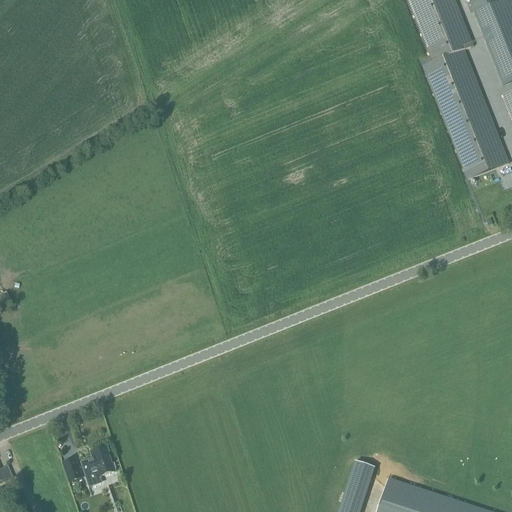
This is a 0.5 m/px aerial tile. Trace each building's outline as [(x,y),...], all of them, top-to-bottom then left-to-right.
[(454,0),(407,0),(433,64),(423,68),(468,181),(509,165),(464,52),(473,48),(454,0)] [(506,2),(504,0),(464,0),(471,16),(506,2)] [(511,16),(480,29),(503,87),(511,83),(511,16)] [(511,92),(501,97),(511,124),(511,92)] [(0,294),(0,312),(13,307),(6,292),(0,294)] [(113,465),(108,450),(92,456),(94,462),(91,463),(91,462),(83,465),(87,479),(99,475),(100,479),(116,474),(116,472),(117,471),(115,465),(113,465)] [(69,485),(83,480),(76,459),(62,464),(69,485)] [(0,482),(2,481),(4,485),(13,481),(8,469),(0,472),(0,482)] [(484,511),(388,481),(378,511),(484,511)]
